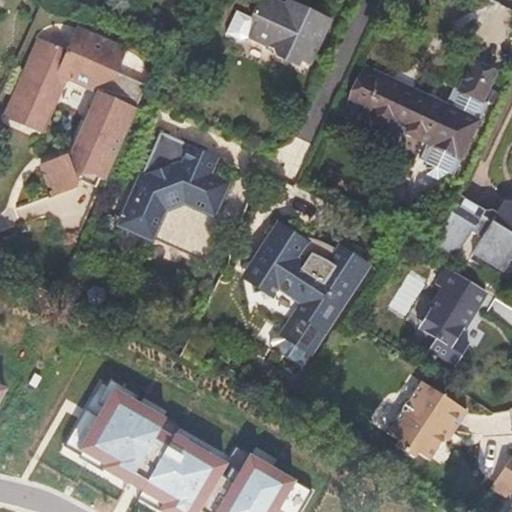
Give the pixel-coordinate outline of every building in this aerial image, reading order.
[(334,24),(303,10),(301,17),(288,10),(264,0),(262,0),(252,23),(238,17),(228,40),(249,49),(251,44),(274,55),(278,64),(300,73),(303,67),(312,71),(328,37),(334,24)] [(301,17),(303,10),(291,4),(288,10),(301,17)] [(99,101),(131,116),(133,111),(137,113),(149,88),(119,74),(129,52),(79,30),(69,52),(45,40),(32,69),(67,86),(68,85),(70,84),(73,83),(76,82),(94,89),(99,101)] [(488,107),(484,104),(495,80),(471,68),(458,95),(453,93),(445,110),(368,74),(352,104),(428,143),(424,152),(420,161),(426,165),(426,175),(438,181),(449,174),(454,176),(488,107)] [(67,86),(32,69),(13,110),(45,125),(52,110),(54,111),(64,89),(65,87),(67,86)] [(98,189),(131,116),(99,101),(102,107),(106,109),(102,118),(94,115),(77,154),(46,164),(55,196),(78,189),(78,184),(78,183),(79,182),(80,182),(81,182),(98,189)] [(10,116),(42,131),(45,125),(13,110),(10,116)] [(45,125),(47,126),(54,111),(52,110),(45,125)] [(202,167),(210,149),(165,130),(125,220),(156,234),(168,204),(187,197),(217,210),(230,179),(202,167)] [(487,211),(460,195),(436,245),(467,265),(473,255),(504,273),(511,260),(511,201),(506,202),(500,210),(502,211),(499,214),(495,210),(487,211)] [(266,239),(268,249),(338,292),(350,300),(369,269),(339,250),(335,256),(311,242),(322,225),(297,210),(288,224),(289,232),(266,239)] [(338,292),(268,249),(271,259),(274,269),(250,276),(256,301),(260,300),(264,306),(268,311),(275,317),(279,321),(284,325),(289,329),(283,339),(313,358),(350,300),(338,292)] [(430,350),(455,366),(468,345),(458,337),(486,293),(449,269),(438,286),(443,290),(425,320),(428,335),(436,340),(430,350)] [(455,367),(455,366),(430,350),(429,351),(455,367)] [(301,511),(313,492),(237,448),(226,467),(207,455),(205,458),(187,448),(189,445),(175,437),(180,427),(102,382),(86,410),(94,415),(89,424),(81,419),(65,446),(90,461),(92,457),(105,465),(103,468),(128,483),(129,482),(142,490),(141,491),(164,504),(160,511),(161,511),(199,511),(200,511),(201,511),(301,511)] [(429,462),(443,440),(448,431),(452,434),(467,412),(420,382),(408,402),(405,405),(387,434),(399,442),(396,447),(414,459),(418,454),(429,462)] [(448,431),(443,440),(447,442),(452,434),(448,431)] [(511,459),(497,483),(511,492),(511,459)] [(509,500),(511,495),(511,492),(497,483),(493,488),(509,500)]
